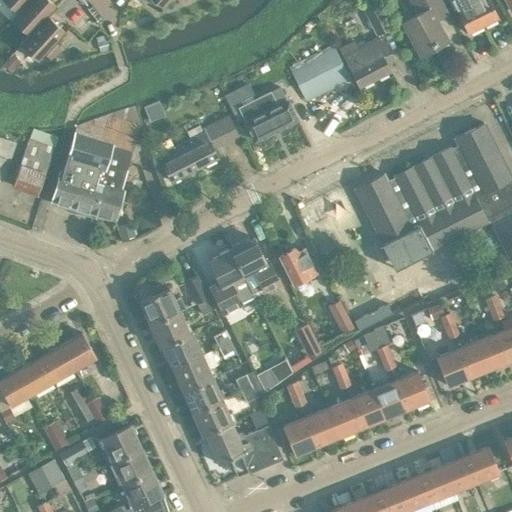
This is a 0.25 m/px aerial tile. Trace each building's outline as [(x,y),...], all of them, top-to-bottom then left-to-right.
[(1,0),(15,12),(16,13),(28,0),(1,0)] [(55,5),(49,0),(28,0),(16,13),(15,12),(10,18),(27,34),(28,35),(46,15),(48,16),(57,6),(55,5)] [(154,0),(164,9),(171,0),(176,0),(179,2),(180,0),(154,0)] [(372,0),(361,6),(376,35),(392,26),(378,0),(372,0)] [(419,55),(448,40),(434,17),(445,11),(438,0),(409,0),(417,14),(401,22),(419,55)] [(451,0),(468,33),(483,25),(470,1),(469,2),(468,0),(451,0)] [(468,0),(469,2),(470,1),(483,25),(497,18),(487,0),(468,0)] [(66,33),(48,16),(46,15),(28,35),(27,34),(19,43),(39,62),(46,54),(51,59),(59,50),(54,46),(66,33)] [(338,46),(343,55),(358,87),(389,71),(386,64),(393,61),(381,37),(355,49),(351,40),(338,46)] [(290,67),(307,101),(350,79),(332,46),(290,67)] [(12,52),(2,64),(4,66),(10,71),(13,68),(20,59),(12,52)] [(279,86),(238,106),(245,122),(246,122),(254,139),(286,123),(294,119),(285,102),(282,103),(287,101),(279,86)] [(158,100),(143,106),(149,121),(164,114),(158,100)] [(132,151),(140,123),(134,105),(120,109),(121,113),(101,181),(102,182),(93,213),(115,219),(123,189),(121,189),(132,151)] [(102,182),(101,181),(121,113),(120,109),(77,123),(74,133),(63,171),(60,170),(51,201),(93,213),(102,182)] [(188,139),(151,158),(157,176),(165,172),(170,181),(209,162),(218,157),(213,147),(237,135),(228,116),(202,130),(203,131),(188,139)] [(511,179),(509,174),(483,123),(453,138),(458,147),(450,151),(449,147),(393,175),(395,179),(387,183),(383,174),(354,188),(393,264),(429,246),(431,250),(487,222),(493,225),(510,258),(511,257),(511,179)] [(28,141),(13,185),(37,193),(56,139),(32,130),(28,141)] [(15,144),(0,138),(0,181),(2,182),(15,144)] [(153,209),(136,217),(141,228),(158,220),(153,209)] [(132,221),(118,225),(121,239),(135,236),(132,221)] [(253,238),(231,248),(244,275),(253,292),(261,287),(263,291),(281,282),(269,259),(265,262),(253,238)] [(231,248),(208,260),(219,281),(209,286),(221,310),(239,301),(254,294),(244,275),(231,248)] [(278,256),(293,285),(317,273),(304,248),(296,252),(294,248),(278,256)] [(196,303),(207,297),(196,275),(185,281),(196,303)] [(169,288),(140,300),(150,323),(178,311),(186,308),(181,296),(174,299),(169,288)] [(484,297),(488,309),(500,304),(495,293),(484,297)] [(213,308),(207,297),(196,303),(201,314),(213,308)] [(339,299),(328,304),(342,332),(353,326),(339,299)] [(488,309),(493,320),(504,316),(500,304),(488,309)] [(354,319),(359,329),(379,319),(374,308),(354,319)] [(160,346),(163,345),(188,333),(178,311),(150,323),(160,346)] [(439,316),(444,327),(455,322),(450,311),(439,316)] [(293,329),(303,347),(317,340),(307,322),(293,329)] [(444,327),(448,338),(459,334),(455,322),(444,327)] [(511,325),(502,329),(511,352),(511,325)] [(511,352),(502,329),(480,338),(492,367),(511,358),(511,352)] [(213,336),(218,347),(230,341),(224,330),(213,336)] [(172,367),(201,355),(191,332),(188,333),(163,345),(172,367)] [(59,345),(73,368),(95,356),(81,333),(59,345)] [(480,338),(458,347),(470,376),(492,367),(480,338)] [(236,352),(230,341),(218,347),(224,358),(236,352)] [(375,348),(379,359),(391,354),(387,343),(375,348)] [(38,357),(52,380),(73,368),(59,345),(38,357)] [(470,376),(458,347),(435,356),(447,385),(470,376)] [(379,359),(384,370),(396,365),(391,354),(379,359)] [(211,378),(201,355),(172,367),(182,390),(211,378)] [(31,392),(52,380),(38,357),(17,369),(31,392)] [(330,366),(335,377),(346,373),(342,362),(330,366)] [(269,368),(256,374),(264,391),(276,382),(269,368)] [(0,409),(0,410),(10,404),(31,392),(17,369),(0,378),(0,386),(1,388),(0,387),(0,409)] [(406,408),(428,399),(417,370),(394,379),(406,408)] [(235,378),(241,390),(253,384),(247,373),(235,378)] [(335,377),(339,388),(351,384),(346,373),(335,377)] [(182,390),(191,412),(221,400),(211,378),(182,390)] [(384,417),(406,408),(394,379),(372,388),(384,417)] [(285,385),(290,396),(302,391),(297,380),(285,385)] [(246,401),(258,395),(253,384),(241,390),(246,401)] [(372,388),(350,397),(362,426),(384,417),(372,388)] [(290,396),(294,407),(306,402),(302,391),(290,396)] [(92,414),(103,408),(97,396),(85,403),(92,414)] [(340,435),(362,426),(350,397),(328,406),(340,435)] [(230,421),(221,400),(191,412),(201,434),(230,421)] [(317,444),(340,435),(328,406),(306,415),(317,444)] [(92,414),(98,426),(110,419),(103,408),(92,414)] [(293,454),(295,453),(317,444),(306,415),(282,425),(293,454)] [(43,426),(49,437),(61,430),(55,419),(43,426)] [(239,454),(243,452),(235,434),(230,421),(201,434),(204,433),(217,463),(239,454)] [(101,438),(112,460),(141,446),(130,424),(101,438)] [(235,434),(243,452),(239,454),(248,473),(282,459),(266,425),(242,435),(240,432),(235,434)] [(49,437),(55,448),(67,441),(61,430),(49,437)] [(511,436),(503,440),(511,462),(511,436)] [(65,463),(88,450),(81,439),(59,453),(65,463)] [(112,460),(122,483),(151,469),(141,446),(112,460)] [(488,446),(464,456),(475,481),(498,472),(488,446)] [(453,490),(475,481),(464,456),(442,465),(453,490)] [(38,493),(64,479),(53,458),(27,472),(38,493)] [(67,466),(65,466),(72,480),(82,475),(75,461),(67,466)] [(430,499),(453,490),(442,465),(419,474),(430,499)] [(82,475),(72,480),(79,492),(80,491),(88,487),(85,481),(97,475),(94,469),(82,475)] [(133,506),(161,493),(162,492),(151,469),(122,483),(133,506)] [(397,483),(408,508),(430,499),(419,474),(397,483)] [(375,492),(383,511),(399,511),(408,508),(397,483),(375,492)] [(383,511),(375,492),(353,501),(357,511),(383,511)] [(122,505),(107,511),(167,511),(161,493),(133,506),(125,509),(122,505)] [(94,496),(85,501),(90,511),(97,511),(101,510),(94,496)] [(37,505),(40,511),(48,511),(52,510),(47,500),(37,505)] [(357,511),(353,501),(330,510),(331,511),(357,511)]
